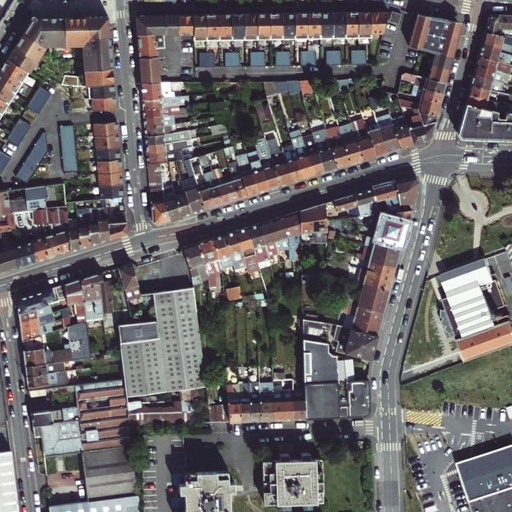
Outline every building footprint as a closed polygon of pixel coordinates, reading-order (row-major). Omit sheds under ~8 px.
[(437,50),(429,77),(446,82),(448,74),(450,67),(455,49),(461,27),(456,26),(451,25),(452,20),(419,10),(410,43),(437,50)] [(400,14),(391,11),(388,22),(398,24),(400,14)] [(347,39),(360,38),(359,12),(353,12),(346,13),(347,39)] [(360,38),(370,38),(370,34),(372,34),(372,12),(366,12),(359,12),(360,38)] [(372,34),(381,33),(386,12),(379,12),(372,12),(372,34)] [(270,40),(283,40),(283,13),(276,14),(270,14),(270,40)] [(283,40),(296,39),(295,13),(289,13),(283,13),(283,40)] [(296,39),(309,39),(308,13),(302,13),(295,13),(296,39)] [(309,39),(321,39),(321,13),(315,13),(308,13),(309,39)] [(321,39),(334,39),(334,13),(328,13),(321,13),(321,39)] [(334,39),(347,39),(346,13),(340,13),(334,13),(334,39)] [(206,41),(219,40),(219,14),(213,14),(206,15),(206,41)] [(219,40),(232,40),(232,14),(225,14),(219,14),(219,40)] [(232,40),(245,40),(244,14),(239,14),(232,14),(232,40)] [(245,40),(258,40),(257,14),(251,14),(244,14),(245,40)] [(258,40),(270,40),(270,14),(264,14),(257,14),(258,40)] [(511,14),(492,14),(490,15),(488,17),(485,32),(511,36),(511,14)] [(155,33),(156,47),(164,47),(163,35),(179,35),(179,15),(135,15),(135,25),(136,34),(155,33)] [(179,35),(194,35),(194,15),(187,15),(179,15),(179,35)] [(194,35),(194,41),(206,41),(206,15),(200,15),(194,15),(194,35)] [(80,43),(83,70),(111,68),(107,17),(29,24),(6,58),(29,73),(30,72),(47,46),(80,43)] [(511,36),(485,32),(483,39),(482,44),(500,48),(504,49),(504,46),(501,46),(502,41),(504,42),(511,43),(511,36)] [(138,57),(157,56),(156,47),(155,33),(136,34),(138,47),(138,57)] [(480,50),(478,56),(505,63),(508,64),(511,64),(511,56),(511,57),(511,54),(499,51),(500,50),(500,48),(482,44),(481,45),(480,50)] [(351,50),(351,65),(366,64),(366,50),(351,50)] [(300,51),(300,66),(315,66),(315,51),(300,51)] [(326,51),(326,65),(340,65),(340,51),(326,51)] [(224,53),(224,67),(239,67),(239,52),(224,53)] [(250,52),(250,67),(265,67),(265,52),(250,52)] [(275,52),(275,66),(290,66),(290,52),(275,52)] [(199,53),(199,68),(214,67),(214,53),(199,53)] [(159,74),(157,56),(138,57),(139,66),(140,74),(141,81),(160,82),(159,74)] [(477,60),(476,65),(503,73),(505,63),(478,56),(477,60)] [(29,73),(6,58),(3,64),(0,68),(0,69),(22,83),(29,73)] [(502,79),(503,73),(476,65),(474,71),(473,75),(502,83),(506,84),(507,80),(506,80),(502,79)] [(112,77),(111,68),(83,70),(83,77),(77,77),(64,76),(61,85),(80,87),(87,86),(113,84),(112,77)] [(22,83),(0,69),(0,83),(16,94),(22,83)] [(414,81),(414,84),(443,92),(445,87),(446,82),(429,77),(407,72),(403,75),(411,77),(411,80),(414,81)] [(502,83),(473,75),(472,81),(470,85),(500,92),(502,83)] [(311,79),(299,80),(302,92),(303,94),(314,90),(311,79)] [(317,79),(311,79),(314,90),(315,91),(320,89),(317,79)] [(326,79),(324,79),(328,91),(333,89),(329,79),(326,79)] [(337,79),(340,89),(354,86),(352,79),(337,79)] [(274,80),(263,80),(268,97),(270,104),(275,102),(272,94),(278,92),(277,89),(274,80)] [(282,80),(274,80),(277,89),(284,87),(282,80)] [(290,95),(301,92),(302,92),(299,80),(285,80),(290,95)] [(171,92),(170,82),(161,82),(160,82),(141,81),(141,91),(142,99),(174,96),(174,91),(171,92)] [(247,81),(237,81),(242,98),(252,95),(247,81)] [(16,94),(0,83),(0,98),(9,104),(16,94)] [(91,99),(114,96),(114,90),(113,84),(87,86),(88,99),(91,99)] [(414,95),(417,96),(441,101),(442,96),(443,92),(414,84),(411,94),(414,95)] [(500,92),(470,85),(469,89),(468,94),(496,101),(504,103),(505,98),(508,99),(509,95),(504,93),(500,92)] [(39,87),(26,107),(38,115),(51,94),(39,87)] [(142,104),(143,107),(178,104),(187,103),(187,94),(174,96),(142,99),(142,104)] [(496,101),(468,94),(467,98),(465,103),(491,110),(493,103),(495,104),(496,101)] [(114,96),(91,99),(92,111),(115,109),(115,103),(114,96)] [(418,102),(412,101),(399,97),(402,107),(438,113),(439,107),(441,101),(417,96),(416,98),(419,98),(418,102)] [(262,130),(280,186),(287,183),(294,181),(283,147),(270,104),(268,97),(254,101),(262,130)] [(9,104),(0,98),(0,113),(2,115),(9,104)] [(211,102),(211,110),(214,109),(219,109),(218,102),(211,102)] [(511,139),(511,113),(506,112),(493,111),(491,110),(465,103),(457,133),(461,138),(489,139),(511,139)] [(143,112),(143,117),(162,115),(162,113),(167,113),(167,115),(173,114),(179,113),(178,104),(143,107),(143,112)] [(438,113),(402,107),(404,112),(404,115),(405,118),(413,144),(419,142),(428,139),(432,135),(436,118),(438,113)] [(162,115),(143,117),(144,124),(144,127),(168,124),(174,123),(173,114),(167,115),(167,113),(162,113),(162,115)] [(378,121),(386,152),(392,150),(400,148),(391,119),(390,114),(377,118),(378,121)] [(404,115),(391,119),(400,148),(405,146),(413,144),(405,118),(404,115)] [(6,139),(18,146),(31,126),(19,118),(6,139)] [(351,122),(351,124),(363,160),(369,158),(375,156),(366,124),(364,118),(351,122)] [(168,124),(144,127),(144,131),(145,135),(171,133),(176,132),(175,127),(191,124),(190,120),(174,123),(168,124)] [(221,131),(227,129),(225,121),(210,125),(213,133),(221,131)] [(378,121),(366,124),(375,156),(380,154),(386,152),(378,121)] [(94,137),(117,135),(117,128),(116,122),(93,124),(94,137)] [(363,160),(351,124),(345,126),(344,125),(339,127),(351,163),(357,161),(363,160)] [(339,125),(326,130),(338,168),(345,165),(351,163),(339,127),(339,125)] [(73,126),(59,127),(63,172),(77,171),(73,126)] [(294,144),(304,178),(309,177),(314,175),(302,135),(300,128),(290,131),(294,144)] [(326,128),(313,132),(325,172),(331,170),(338,168),(326,130),(326,128)] [(145,140),(145,144),(173,142),(186,139),(191,138),(189,129),(176,132),(171,133),(145,135),(145,140)] [(227,129),(221,131),(224,139),(229,138),(230,138),(230,137),(227,129)] [(262,130),(252,132),(255,139),(256,143),(258,149),(270,189),(274,188),(280,186),(262,130)] [(43,133),(15,176),(27,184),(48,151),(46,132),(43,133)] [(313,132),(302,135),(314,175),(320,173),(325,172),(313,132)] [(95,149),(119,147),(118,141),(117,135),(94,137),(95,149)] [(146,149),(146,154),(170,152),(182,149),(192,147),(192,144),(187,144),(186,139),(173,142),(145,144),(146,149)] [(223,147),(225,154),(234,151),(232,144),(231,145),(226,146),(223,147)] [(294,144),(283,147),(294,181),(299,180),(304,178),(294,144)] [(96,162),(120,160),(119,154),(119,147),(95,149),(96,162)] [(147,164),(160,162),(168,161),(176,160),(183,159),(182,149),(170,152),(146,154),(146,159),(147,164)] [(247,152),(259,192),(264,191),(270,189),(258,149),(247,152)] [(0,150),(0,174),(11,158),(0,150)] [(237,161),(240,168),(248,195),(254,194),(259,192),(247,152),(236,156),(237,161)] [(201,164),(209,162),(206,153),(198,156),(201,164)] [(190,178),(182,180),(192,213),(198,211),(205,209),(195,177),(192,167),(189,159),(184,159),(190,178)] [(97,174),(121,172),(120,166),(120,160),(96,162),(97,174)] [(228,164),(230,169),(230,171),(240,168),(237,161),(228,164)] [(160,162),(147,164),(151,224),(157,224),(164,222),(171,220),(164,197),(161,173),(160,162)] [(201,164),(192,167),(195,177),(205,209),(209,208),(214,206),(205,178),(204,176),(201,164)] [(230,201),(221,172),(219,167),(211,170),(212,173),(213,175),(222,204),(227,202),(230,201)] [(240,168),(230,171),(239,198),(244,197),(248,195),(240,168)] [(230,169),(221,172),(230,201),(235,200),(239,198),(230,171),(230,169)] [(98,187),(122,185),(121,178),(121,172),(97,174),(98,187)] [(164,197),(171,220),(176,218),(182,216),(175,188),(175,187),(170,188),(165,172),(161,173),(164,197)] [(222,204),(213,175),(205,178),(214,206),(218,205),(222,204)] [(401,211),(411,210),(418,182),(416,179),(415,177),(394,182),(401,211)] [(175,188),(182,216),(185,215),(190,214),(192,213),(182,180),(178,181),(180,186),(175,188)] [(401,211),(394,182),(383,185),(373,188),(376,205),(379,204),(378,201),(386,200),(389,213),(401,211)] [(65,205),(46,207),(44,198),(46,195),(45,185),(24,188),(25,198),(10,199),(8,190),(0,190),(0,229),(2,229),(15,228),(14,210),(29,209),(31,223),(42,222),(54,221),(58,220),(66,219),(65,205)] [(99,199),(123,197),(122,191),(122,185),(98,187),(99,199)] [(354,194),(360,216),(379,214),(381,213),(381,211),(378,212),(376,205),(373,188),(364,191),(354,194)] [(350,209),(351,217),(360,216),(354,194),(341,198),(325,203),(326,220),(342,218),(340,211),(350,209)] [(301,244),(328,243),(328,238),(327,231),(326,220),(325,203),(319,205),(307,208),(300,210),(301,244)] [(77,219),(79,248),(84,246),(89,244),(86,208),(85,207),(75,208),(77,219)] [(94,243),(100,241),(96,208),(96,207),(86,208),(89,244),(90,244),(94,243)] [(109,239),(107,222),(105,207),(96,208),(100,241),(104,240),(109,239)] [(297,244),(301,244),(300,210),(294,212),(288,214),(289,261),(298,261),(297,244)] [(379,214),(380,214),(408,222),(410,216),(411,210),(401,211),(389,213),(388,213),(381,213),(379,214)] [(116,222),(107,222),(109,239),(118,236),(126,233),(124,212),(116,212),(116,222)] [(277,251),(289,250),(288,214),(282,216),(275,218),(275,241),(276,246),(276,247),(277,251)] [(408,222),(380,214),(374,238),(401,245),(404,235),(408,222)] [(276,246),(275,241),(275,218),(268,220),(259,223),(265,244),(269,256),(278,254),(277,251),(276,247),(276,246)] [(67,220),(67,227),(70,250),(74,249),(79,248),(77,219),(67,220)] [(442,238),(473,239),(473,223),(443,222),(442,238)] [(269,256),(265,244),(259,223),(254,225),(247,227),(253,248),(257,263),(258,265),(270,261),(269,256)] [(70,250),(67,227),(56,231),(59,254),(64,252),(70,250)] [(257,263),(253,248),(247,227),(242,228),(235,230),(245,264),(248,272),(259,269),(258,265),(257,263)] [(245,264),(235,230),(230,232),(224,234),(232,264),(233,268),(245,264)] [(53,256),(59,254),(56,231),(44,235),(46,258),(53,256)] [(336,232),(327,231),(328,238),(335,239),(336,232)] [(217,236),(212,238),(221,268),(232,264),(224,234),(217,236)] [(46,258),(44,235),(43,235),(32,237),(32,239),(35,262),(41,260),(46,258)] [(363,245),(372,247),(386,250),(386,252),(399,256),(400,251),(401,245),(374,238),(366,236),(363,245)] [(221,268),(212,238),(205,240),(197,242),(206,271),(208,277),(208,279),(209,286),(215,286),(215,273),(222,271),(221,268)] [(32,239),(15,245),(17,267),(26,264),(35,262),(32,239)] [(199,274),(206,271),(197,242),(191,244),(182,247),(192,276),(193,284),(201,281),(199,274)] [(15,245),(0,250),(0,272),(1,272),(6,271),(17,267),(15,245)] [(386,250),(372,247),(363,245),(361,256),(360,259),(368,260),(370,261),(395,268),(397,262),(399,256),(386,252),(386,250)] [(507,305),(495,272),(492,273),(486,257),(442,273),(450,296),(444,299),(447,308),(443,309),(443,315),(445,317),(443,322),(448,325),(446,327),(451,332),(455,330),(463,352),(466,360),(511,343),(511,317),(511,314),(506,316),(505,315),(505,314),(505,313),(504,312),(503,312),(502,311),(501,311),(499,312),(498,313),(498,314),(498,315),(498,316),(498,317),(498,318),(499,318),(496,320),(492,310),(507,305)] [(358,272),(356,281),(389,290),(392,279),(395,268),(370,261),(366,275),(358,272)] [(126,264),(118,267),(124,288),(127,301),(142,299),(142,294),(132,263),(126,264)] [(199,274),(201,281),(208,279),(208,277),(206,271),(199,274)] [(103,281),(102,272),(88,276),(81,279),(85,314),(85,320),(102,318),(101,312),(97,282),(103,282),(103,281)] [(321,276),(301,274),(302,298),(320,300),(321,276)] [(389,290),(356,281),(347,278),(333,277),(332,285),(338,285),(340,286),(336,301),(343,302),(345,302),(347,298),(348,298),(349,293),(386,303),(388,297),(389,290)] [(68,306),(68,315),(70,325),(85,320),(85,314),(81,279),(72,281),(65,284),(66,297),(68,306)] [(106,280),(103,281),(103,282),(97,282),(101,312),(113,311),(109,280),(106,280)] [(239,286),(226,288),(228,300),(241,298),(239,286)] [(18,312),(47,303),(45,296),(53,294),(54,293),(52,287),(32,294),(20,297),(17,302),(18,312)] [(156,319),(168,423),(200,422),(197,402),(197,401),(192,401),(191,389),(206,387),(204,376),(200,341),(193,287),(172,290),(153,292),(156,319)] [(347,298),(345,302),(383,313),(385,308),(386,303),(349,293),(348,298),(347,298)] [(47,303),(50,302),(55,300),(53,294),(45,296),(47,303)] [(62,308),(68,306),(66,297),(59,299),(62,308)] [(50,302),(47,303),(18,312),(19,317),(20,321),(53,311),(50,302)] [(383,313),(345,302),(343,302),(341,311),(347,313),(381,322),(382,317),(383,313)] [(53,311),(20,321),(20,326),(21,330),(49,321),(54,319),(53,311)] [(343,326),(377,335),(379,329),(381,322),(347,313),(343,326)] [(304,389),(304,418),(351,416),(359,416),(364,415),(366,415),(367,414),(368,412),(369,411),(369,409),(369,398),(368,378),(368,375),(355,376),(356,380),(336,381),(336,361),(346,363),(347,359),(332,355),(328,350),(328,323),(327,323),(302,318),(303,357),(303,379),(304,389)] [(129,425),(168,423),(156,319),(135,321),(116,324),(119,348),(120,351),(120,353),(121,363),(123,378),(125,393),(125,394),(129,425)] [(50,345),(43,346),(23,349),(24,356),(25,364),(57,360),(61,360),(90,357),(89,351),(88,342),(86,321),(85,320),(70,325),(68,326),(70,348),(51,351),(50,345)] [(22,340),(48,332),(51,331),(49,321),(21,330),(21,336),(22,340)] [(343,326),(337,324),(334,338),(337,339),(334,349),(371,359),(374,348),(377,335),(343,326)] [(23,349),(43,346),(42,337),(49,335),(48,332),(22,340),(22,343),(23,349)] [(104,355),(105,365),(121,363),(120,353),(106,355),(104,355)] [(353,360),(347,359),(346,363),(336,361),(336,381),(356,380),(355,376),(353,375),(353,368),(353,360)] [(26,369),(26,374),(58,370),(58,368),(54,368),(54,365),(57,365),(57,360),(25,364),(26,369)] [(62,370),(61,360),(57,360),(57,365),(54,365),(54,368),(58,368),(58,370),(62,370)] [(28,390),(57,386),(66,385),(65,370),(62,370),(58,370),(26,374),(27,383),(28,390)] [(66,385),(57,386),(58,392),(76,391),(78,406),(31,412),(32,425),(64,421),(80,420),(80,421),(100,419),(100,413),(111,412),(109,396),(125,394),(125,393),(123,378),(66,385)] [(255,420),(259,420),(258,381),(256,381),(256,383),(248,384),(248,386),(249,420),(255,420)] [(272,381),(258,381),(259,420),(266,420),(273,419),(272,386),(272,381)] [(234,421),(239,421),(238,386),(238,384),(225,384),(228,405),(229,421),(234,421)] [(278,419),(283,419),(282,390),(281,385),(272,386),(273,419),(278,419)] [(57,386),(28,390),(29,396),(58,392),(57,386)] [(238,386),(239,421),(244,421),(249,420),(248,386),(238,386)] [(298,418),(304,418),(304,389),(292,390),(293,419),(298,418)] [(282,390),(283,419),(288,419),(293,419),(292,390),(282,390)] [(81,451),(87,501),(137,494),(129,433),(129,425),(125,394),(109,396),(111,412),(100,413),(100,419),(80,421),(80,420),(64,421),(32,425),(34,436),(41,435),(43,455),(81,451)] [(210,422),(208,406),(207,400),(197,402),(200,422),(205,422),(210,422)] [(229,421),(228,405),(208,406),(210,422),(219,421),(229,421)] [(185,446),(184,434),(143,435),(144,468),(142,468),(143,511),(229,511),(229,497),(229,491),(234,490),(234,481),(228,482),(228,470),(185,471),(185,446)] [(511,445),(464,461),(477,501),(511,489),(511,445)] [(0,511),(18,511),(11,450),(0,450),(0,511)] [(269,491),(263,491),(263,503),(280,503),(280,508),(290,508),(289,502),(295,502),(302,502),(302,508),(311,508),(311,501),(316,501),(316,490),(322,490),(321,469),(315,470),(315,458),(310,459),(309,453),(300,453),(301,459),(294,459),(288,459),(288,453),(279,454),(279,459),(275,459),(275,464),(270,464),(270,459),(262,460),(263,473),(269,472),(269,491)] [(511,511),(511,489),(477,501),(480,511),(511,511)] [(138,511),(137,494),(87,501),(50,505),(49,505),(50,511),(49,511),(138,511)]
